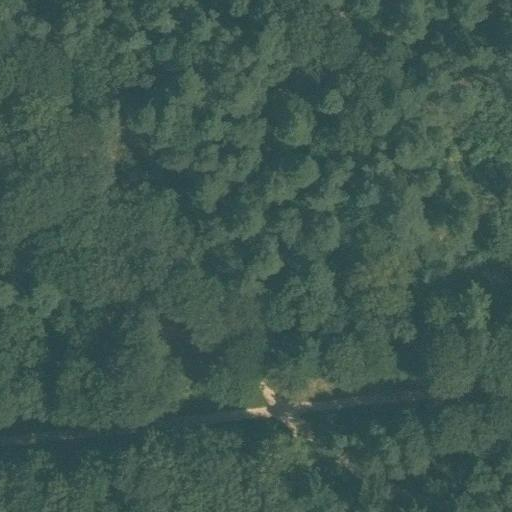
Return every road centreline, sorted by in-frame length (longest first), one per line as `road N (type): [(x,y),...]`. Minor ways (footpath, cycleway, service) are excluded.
road 1 (track): [(0,85),(31,135),(128,250),(284,410)]
road 2 (track): [(0,442),(284,410)]
road 3 (track): [(284,410),(511,383)]
road 4 (track): [(309,0),(369,33),(413,35),(511,7)]
road 5 (track): [(284,410),(313,443),(356,471),(461,511)]
